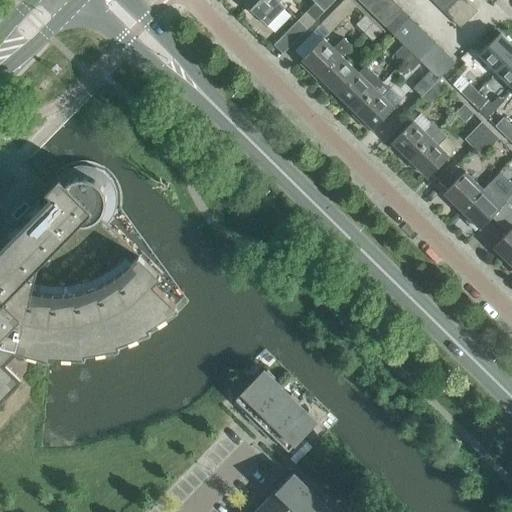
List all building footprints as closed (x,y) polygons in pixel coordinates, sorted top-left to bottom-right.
[(278,1),(276,0),(241,0),(267,25),(285,7),(278,1)] [(312,0),(324,11),(332,3),(335,0),(312,0)] [(330,32),(355,6),(349,0),(343,0),(321,23),(330,32)] [(368,10),(377,0),(360,0),(359,2),(368,10)] [(377,0),(368,10),(377,19),(393,1),(391,0),(377,0)] [(454,0),(439,0),(436,4),(444,11),(454,0)] [(466,0),(454,0),(444,11),(452,19),(468,2),(466,0)] [(402,10),(393,1),(377,19),(385,27),(402,10)] [(477,11),(468,2),(452,19),(460,28),(477,11)] [(402,10),(385,27),(393,35),(410,18),(402,10)] [(307,29),(316,20),(307,11),(298,20),(307,29)] [(364,32),(373,23),(365,15),(356,24),(364,32)] [(393,35),(402,43),(419,26),(410,18),(393,35)] [(289,47),(307,29),(298,20),(280,38),(289,47)] [(372,41),(382,32),(373,23),(364,32),(372,41)] [(427,34),(419,26),(402,43),(403,44),(410,52),(427,34)] [(496,72),(511,55),(511,44),(500,33),(479,55),(496,72)] [(435,42),(427,34),(410,52),(412,53),(418,59),(435,42)] [(302,59),(303,60),(300,63),(311,74),(313,71),(319,77),(341,55),(350,45),(343,38),(333,48),(323,38),(302,59)] [(444,51),(435,42),(418,59),(420,61),(428,69),(444,51)] [(403,63),(412,53),(410,52),(403,44),(394,54),(403,63)] [(428,69),(439,80),(456,62),(444,51),(428,69)] [(411,71),(420,61),(412,53),(403,63),(411,71)] [(337,94),(358,73),(341,55),(319,77),(337,94)] [(511,55),(496,72),(511,87),(511,55)] [(358,73),(337,94),(355,112),(376,90),(383,83),(365,65),(358,73)] [(420,96),(438,79),(429,70),(412,88),(420,96)] [(429,105),(446,87),(438,79),(420,96),(429,105)] [(376,90),(355,112),(361,118),(358,120),(369,131),(372,128),(373,129),(394,107),(382,96),(389,89),(383,83),(376,90)] [(468,100),(477,91),(468,83),(460,92),(468,100)] [(477,109),(486,100),(477,91),(468,100),(477,109)] [(464,122),(473,113),(464,104),(455,113),(464,122)] [(410,160),(439,129),(432,122),(431,124),(420,113),(392,142),(410,160)] [(503,134),(511,125),(504,117),(495,126),(503,134)] [(473,147),(490,130),(481,121),(464,139),(473,147)] [(511,142),(511,125),(503,134),(511,142)] [(439,129),(410,160),(428,177),(449,156),(448,155),(455,148),(445,138),(446,136),(439,129)] [(481,156),(499,138),(490,130),(473,147),(481,156)] [(0,399),(20,379),(3,363),(10,355),(16,349),(38,355),(38,354),(49,354),(49,355),(72,356),(72,354),(83,353),(106,349),(106,348),(116,344),(138,335),(138,334),(147,328),(166,316),(166,314),(173,307),(175,305),(154,284),(161,276),(106,222),(108,220),(110,218),(111,216),(112,213),(113,210),(114,207),(115,204),(115,201),(115,198),(115,195),(114,192),(113,189),(112,186),(111,183),(109,181),(107,178),(105,176),(102,174),(100,172),(97,171),(94,169),(91,168),(88,168),(85,167),(82,167),(79,167),(76,168),(73,169),(70,170),(67,171),(64,173),(62,175),(60,177),(0,237),(0,399)] [(444,193),(462,211),(483,189),(465,172),(444,193)] [(462,211),(480,228),(491,217),(499,225),(511,211),(511,194),(506,200),(488,183),(483,189),(462,211)] [(511,211),(499,225),(507,233),(493,247),(511,265),(511,264),(511,211)] [(275,377),(267,369),(265,371),(263,370),(248,385),(244,380),(231,394),(248,411),(244,415),(249,420),(281,387),(273,379),(275,377)] [(289,395),(281,387),(249,420),(267,437),(298,404),(298,403),(299,401),(291,393),(289,395)] [(306,412),(298,404),(267,437),(272,441),(275,438),(293,455),(306,441),(301,437),(316,421),(315,420),(316,418),(308,410),(306,412)] [(300,511),(318,511),(325,505),(293,473),(277,490),(300,511)] [(300,511),(277,490),(262,505),(269,511),(300,511)]
